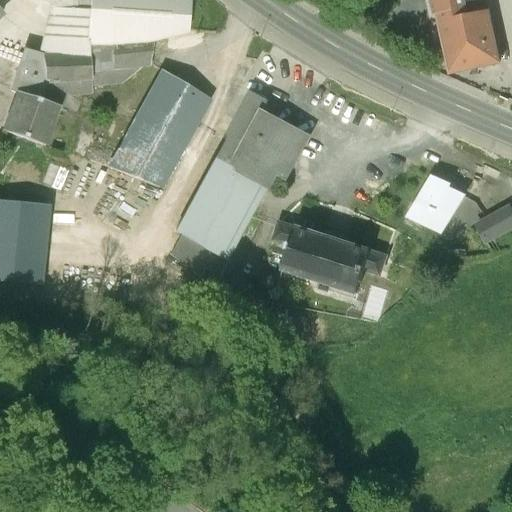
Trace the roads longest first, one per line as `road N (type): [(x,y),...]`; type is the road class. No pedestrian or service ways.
road 1 (secondary): [(511,130),(369,67),(264,0)]
road 2 (unclassified): [(171,511),(0,411)]
